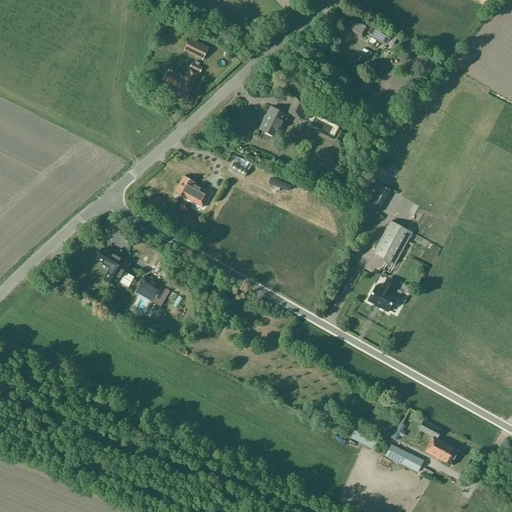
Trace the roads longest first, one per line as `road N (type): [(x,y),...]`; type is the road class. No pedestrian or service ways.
road 1 (tertiary): [(511,430),(131,216),(108,195)]
road 2 (unclassified): [(108,195),(332,0)]
road 3 (tertiary): [(0,294),(108,195)]
